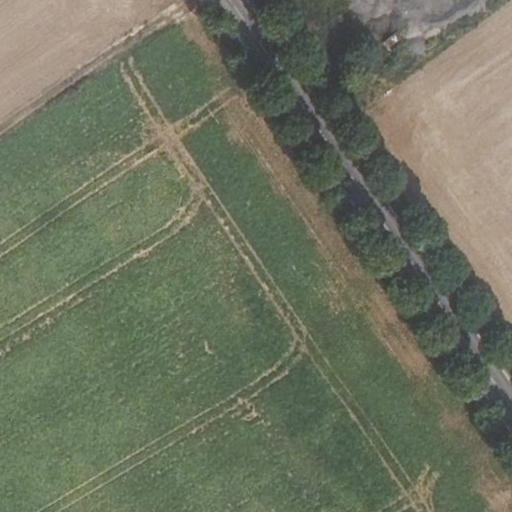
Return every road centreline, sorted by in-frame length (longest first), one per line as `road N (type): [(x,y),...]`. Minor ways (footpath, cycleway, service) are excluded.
road 1 (primary): [(511,399),(244,0)]
road 2 (track): [(0,142),(202,0)]
